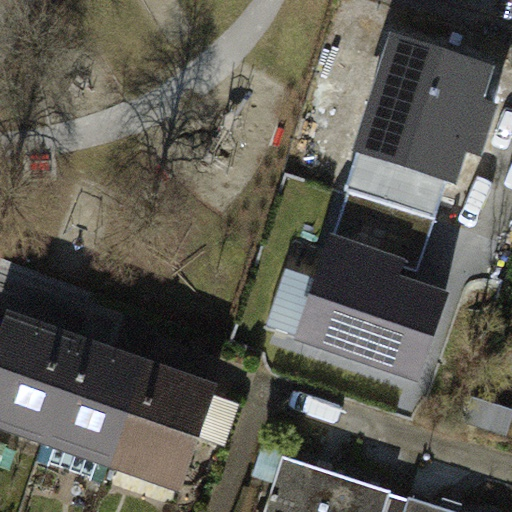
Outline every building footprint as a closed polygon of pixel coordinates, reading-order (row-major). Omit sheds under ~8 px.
[(492,64),(395,35),(359,153),(456,182),(492,64)] [(293,344),(425,390),(460,290),(404,270),(409,256),(334,229),(293,344)] [(0,431),(46,447),(79,351),(14,329),(0,370),(0,431)] [(111,469),(144,373),(79,351),(46,447),(111,469)] [(176,491),(208,395),(144,373),(111,469),(176,491)] [(466,511),(291,462),(276,511),(466,511)]
